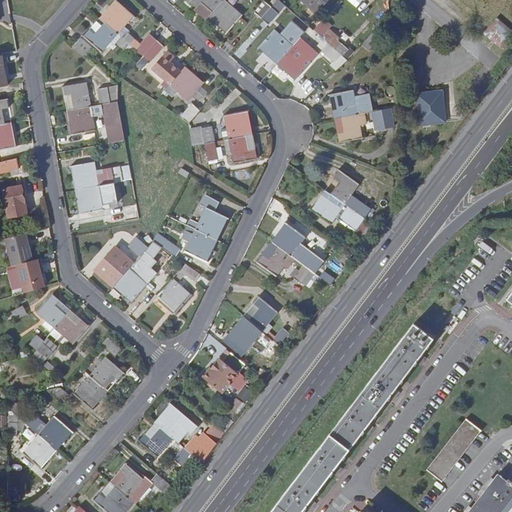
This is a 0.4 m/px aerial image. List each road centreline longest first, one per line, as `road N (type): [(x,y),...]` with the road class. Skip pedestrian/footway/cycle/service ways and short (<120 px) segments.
road 1 (trunk): [(511,87),(186,511)]
road 2 (residential): [(170,366),(191,342),(277,161),(279,140),(259,95),(148,0)]
road 3 (residential): [(79,0),(32,60),(64,268),(170,366)]
road 4 (trunk): [(212,511),(400,266)]
road 5 (residential): [(347,482),(475,313),(496,314),(511,326)]
road 6 (residential): [(170,366),(34,511)]
road 7 (trunk): [(400,266),(511,122)]
road 8 (primary): [(400,266),(423,258),(466,214),(511,184)]
